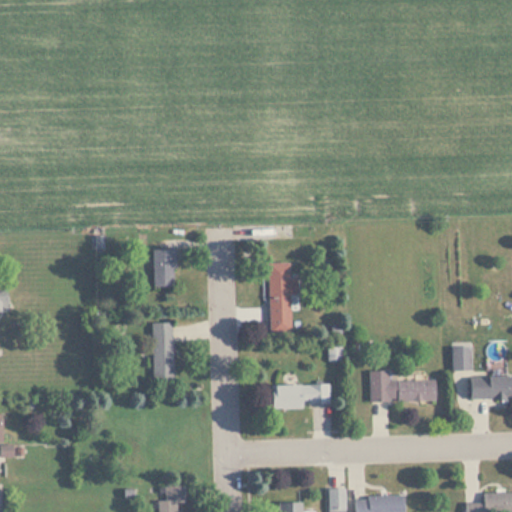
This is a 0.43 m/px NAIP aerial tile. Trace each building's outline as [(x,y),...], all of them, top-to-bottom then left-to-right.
[(149,287),(173,287),(173,250),(149,250),(149,287)] [(287,330),(287,264),(264,264),(264,330),(287,330)] [(149,324),(149,379),(169,379),(169,324),(149,324)] [(467,348),(450,348),(450,370),(467,370),(467,348)] [(386,381),(386,371),(366,372),(366,402),(432,401),(432,381),(386,381)] [(511,377),(465,377),(465,399),(511,399),(511,377)] [(325,385),(268,385),(269,407),(325,407),(325,385)] [(154,501),(154,511),(174,511),(174,503),(182,503),(181,486),(161,487),(161,501),(154,501)] [(461,503),(461,511),(511,511),(511,492),(479,492),(479,502),(461,503)] [(351,497),(351,511),(400,511),(400,496),(351,497)] [(299,511),(299,503),(275,503),(275,511),(299,511)]
